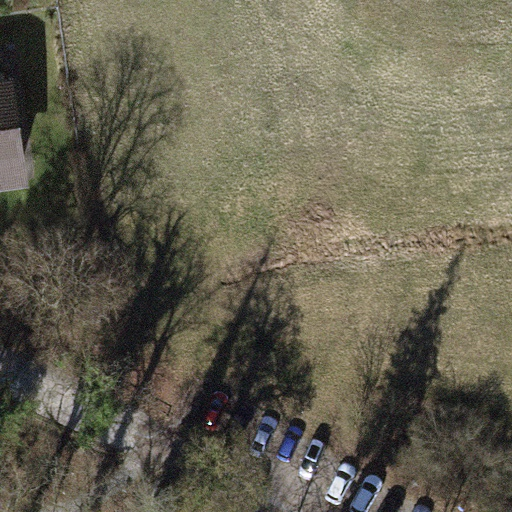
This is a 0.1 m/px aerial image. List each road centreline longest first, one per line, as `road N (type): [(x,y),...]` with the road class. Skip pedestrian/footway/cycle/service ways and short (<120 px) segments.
road 1 (track): [(273,511),(121,429)]
road 2 (residential): [(0,373),(121,429)]
